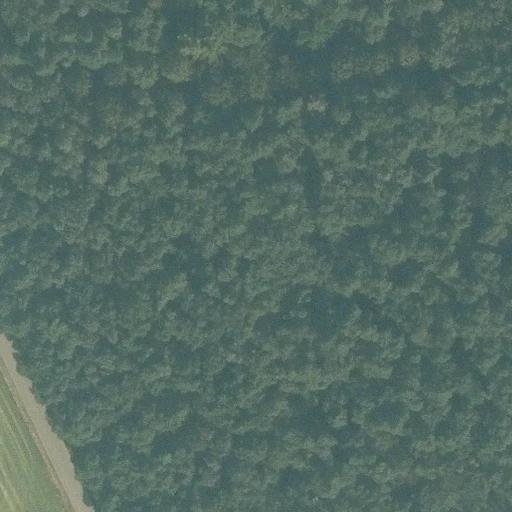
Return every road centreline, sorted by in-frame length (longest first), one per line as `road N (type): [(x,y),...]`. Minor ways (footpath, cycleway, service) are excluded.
road 1 (track): [(94,60),(484,0)]
road 2 (unclassified): [(83,511),(0,333)]
